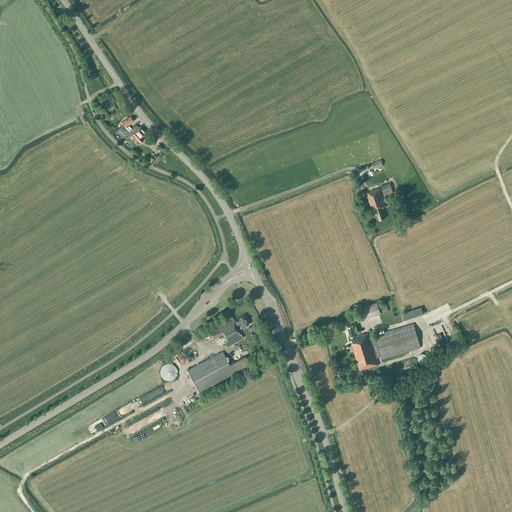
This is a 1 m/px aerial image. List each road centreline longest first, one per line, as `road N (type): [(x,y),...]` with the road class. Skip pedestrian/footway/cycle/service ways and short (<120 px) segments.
road 1 (secondary): [(248,261),(218,197),(141,115),(63,0)]
road 2 (secondary): [(0,445),(138,361),(220,288)]
road 3 (secondary): [(344,511),(317,418),(254,274)]
road 4 (track): [(172,394),(31,470),(20,492),(32,511)]
